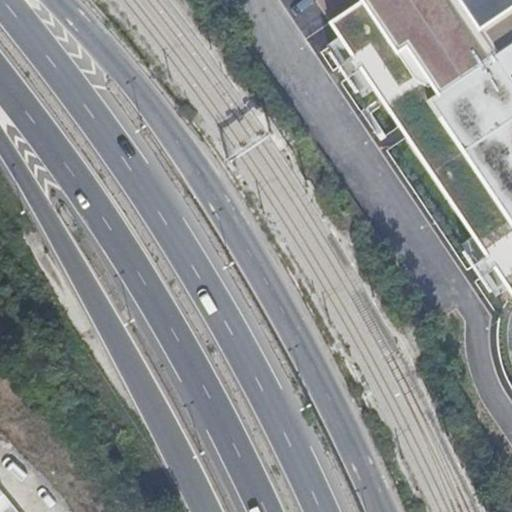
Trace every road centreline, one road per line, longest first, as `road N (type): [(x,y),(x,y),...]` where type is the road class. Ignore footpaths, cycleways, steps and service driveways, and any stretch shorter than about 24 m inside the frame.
road 1 (trunk): [(376,511),(311,377),(196,175),(52,0)]
road 2 (trunk): [(318,511),(234,349),(112,148),(1,0)]
road 3 (trunk): [(0,89),(141,279),(266,511)]
road 4 (trunk): [(0,148),(47,218),(205,511)]
